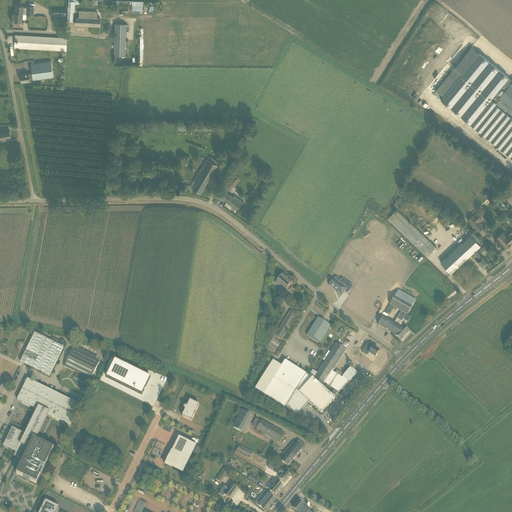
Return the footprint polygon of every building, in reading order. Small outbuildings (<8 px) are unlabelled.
[(67,0),(66,21),(72,21),(72,16),(75,16),(75,11),(74,11),(74,4),(78,4),(78,0),(67,0)] [(131,1),(131,12),(142,13),(142,1),(131,1)] [(15,14),(15,22),(21,22),(21,20),(22,20),(23,14),(26,15),(34,16),(34,7),(24,7),(24,6),(16,6),(16,10),(16,14),(15,14)] [(75,25),(99,26),(100,19),(94,18),(94,12),(80,12),(80,17),(76,17),(75,25)] [(115,24),(114,56),(125,56),(126,24),(115,24)] [(66,51),(67,43),(67,38),(66,38),(64,38),(63,38),(61,38),(60,38),(58,38),(57,37),(57,38),(55,37),(54,37),(52,37),(51,37),(49,37),(48,37),(46,37),(45,37),(43,37),(42,37),(40,37),(40,36),(39,36),(39,37),(36,36),(33,36),(30,36),(27,36),(24,36),(21,36),(21,35),(21,36),(18,35),(15,35),(14,48),(15,48),(17,48),(18,48),(66,51)] [(443,96),(440,100),(511,157),(511,80),(509,78),(479,53),(474,50),(471,47),(436,90),(440,93),(443,96)] [(28,74),(24,74),(24,75),(20,75),(21,82),(29,81),(28,79),(32,79),(32,80),(53,77),(50,62),(31,65),(31,69),(32,74),(28,74)] [(0,142),(6,141),(5,138),(11,137),(10,131),(0,132),(0,142)] [(196,182),(192,189),(200,193),(217,165),(216,165),(218,162),(213,159),(211,158),(208,157),(206,159),(194,181),(196,182)] [(221,198),(236,210),(241,204),(237,201),(238,199),(234,196),(233,197),(226,192),(221,198)] [(494,198),(486,192),(483,196),(491,202),(494,198)] [(483,227),(479,223),(482,220),(476,213),(473,215),(472,215),(467,220),(477,232),(483,227)] [(412,238),(415,235),(412,233),(413,229),(415,230),(415,231),(416,232),(415,235),(422,237),(424,239),(425,236),(422,234),(418,233),(419,230),(415,228),(412,225),(410,230),(410,231),(411,232),(409,234),(405,233),(404,234),(407,237),(412,238)] [(505,249),(511,242),(511,236),(509,234),(506,237),(502,232),(495,238),(505,249)] [(470,255),(476,249),(480,245),(470,235),(440,262),(450,273),(470,255)] [(482,267),(488,262),(476,249),(470,255),(472,257),(476,261),(482,267)] [(286,290),(292,283),(282,274),(275,283),(279,288),(282,285),(286,290)] [(332,278),(327,284),(340,294),(345,288),(337,282),(339,280),(335,276),(333,279),(332,278)] [(398,290),(392,301),(390,305),(395,307),(401,311),(407,315),(412,307),(416,300),(398,290)] [(282,339),(297,314),(299,312),(293,308),(291,310),(290,310),(275,335),(282,339)] [(400,327),(407,315),(401,311),(394,323),(400,327)] [(383,317),(378,325),(378,326),(394,335),(395,335),(395,336),(401,341),(402,341),(401,341),(402,341),(409,332),(410,332),(403,326),(401,328),(400,327),(394,323),(383,317)] [(318,318),(307,335),(320,343),(331,326),(318,318)] [(49,376),(51,372),(63,347),(35,333),(20,362),(49,376)] [(358,373),(357,373),(351,367),(343,377),(342,378),(333,372),(333,371),(333,370),(346,350),(336,344),(317,373),(312,370),(309,376),(285,360),(281,366),(273,361),(255,389),(263,395),(285,408),(296,416),(308,402),(321,414),(331,402),(333,402),(333,401),(335,398),(333,396),(337,391),(339,393),(348,382),(349,383),(358,373)] [(364,351),(375,358),(379,351),(373,347),(372,349),(367,346),(364,351)] [(91,380),(93,375),(100,361),(73,348),(64,366),(91,380)] [(151,378),(115,360),(106,378),(142,395),(151,378)] [(12,428),(10,433),(3,446),(16,452),(14,456),(18,458),(18,457),(23,459),(16,474),(36,484),(54,449),(34,439),(36,436),(41,438),(50,421),(44,418),(46,414),(69,426),(80,405),(56,393),(56,395),(53,393),(54,392),(27,379),(23,389),(25,389),(24,392),(22,391),(17,400),(37,410),(25,434),(12,428)] [(183,407),(183,408),(184,410),(185,411),(182,417),(191,421),(199,405),(190,401),(187,406),(183,407)] [(231,426),(239,432),(250,414),(241,409),(231,426)] [(256,429),(279,442),(283,433),(261,421),(256,429)] [(83,441),(88,443),(91,437),(86,435),(83,441)] [(198,445),(179,436),(172,450),(169,455),(167,460),(164,465),(172,469),(172,468),(183,474),(198,445)] [(281,461),(288,466),(302,450),(305,446),(298,440),(295,444),(293,442),(283,454),(285,457),(281,461)] [(237,451),(250,458),(253,453),(239,446),(237,451)] [(272,452),(277,455),(280,449),(275,446),(272,452)] [(285,484),(291,476),(286,472),(273,465),(270,470),(281,476),(279,479),(285,484)] [(226,475),(230,469),(225,466),(222,471),(226,475)] [(223,480),(226,475),(222,471),(218,476),(223,480)] [(269,491),(275,496),(283,486),(277,481),(274,479),(266,487),(270,490),(269,491)] [(230,499),(237,489),(231,485),(228,489),(225,486),(219,494),(223,497),(224,495),(230,499)] [(255,503),(263,510),(273,498),(265,491),(255,503)] [(39,511),(57,511),(59,508),(45,501),(39,511)] [(293,508),(297,511),(307,511),(309,511),(304,507),(302,505),(298,501),(297,502),(296,504),(294,506),(295,506),(293,508),(293,507),(293,508)]
